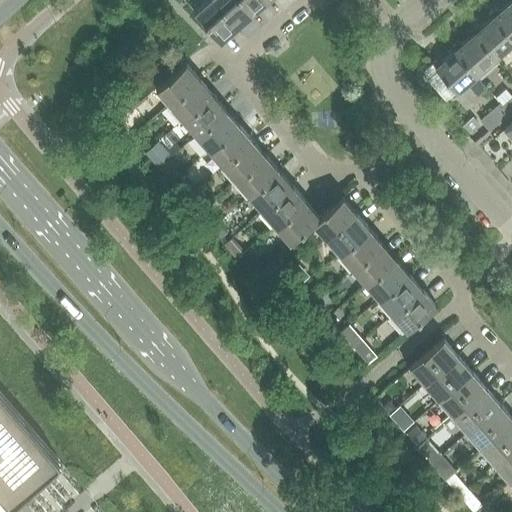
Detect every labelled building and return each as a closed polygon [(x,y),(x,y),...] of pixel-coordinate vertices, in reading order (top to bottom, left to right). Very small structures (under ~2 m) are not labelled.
[(236,26),(212,0),(204,0),(193,10),(206,25),(220,40),(236,26)] [(239,0),(212,0),(236,26),(251,13),(239,0)] [(239,0),(251,13),(265,0),(239,0)] [(487,15),(491,18),(511,42),(511,5),(509,2),(498,12),(495,8),(487,15)] [(469,31),(472,35),(494,60),(511,44),(511,42),(491,18),(479,28),(476,25),(469,31)] [(450,48),(453,51),(475,77),(476,75),(494,60),(472,35),(460,45),(457,41),(450,48)] [(475,77),(453,51),(441,61),(438,57),(431,63),(457,93),(467,84),(477,95),(486,87),(476,75),(475,77)] [(155,87),(169,103),(199,76),(185,61),(155,87)] [(169,103),(183,118),(213,92),(199,76),(169,103)] [(183,118),(196,133),(226,107),(213,92),(183,118)] [(511,95),(502,105),(508,112),(511,109),(511,95)] [(508,112),(502,105),(490,114),(489,112),(480,120),(488,130),(508,112)] [(196,133),(210,149),(240,122),(226,107),(196,133)] [(462,126),(469,134),(478,126),(472,118),(462,126)] [(210,149),(223,164),(253,138),(240,122),(210,149)] [(223,164),(236,179),(266,153),(253,138),(223,164)] [(158,139),(145,151),(156,164),(170,152),(158,139)] [(236,179),(250,195),(280,168),(266,153),(236,179)] [(169,158),(159,167),(164,173),(175,164),(169,158)] [(250,195),(263,210),(293,183),(280,168),(250,195)] [(181,176),(173,183),(178,189),(186,182),(181,176)] [(263,210),(277,225),(307,199),(293,183),(263,210)] [(194,188),(185,197),(197,211),(207,202),(194,188)] [(313,221),(326,236),(356,210),(343,194),(320,214),(313,221)] [(290,240),(313,221),(320,214),(307,199),(277,225),(290,240)] [(326,236),(339,251),(370,225),(356,210),(326,236)] [(218,221),(211,227),(220,237),(227,231),(218,221)] [(339,251),(353,267),(383,240),(370,225),(339,251)] [(233,235),(225,242),(237,256),(245,249),(233,235)] [(353,267),(366,282),(396,255),(383,240),(353,267)] [(366,282),(379,297),(409,271),(396,255),(366,282)] [(379,297),(393,312),(423,286),(409,271),(379,297)] [(423,286),(393,312),(407,328),(436,302),(423,286)] [(315,288),(309,293),(315,300),(321,294),(315,288)] [(348,324),(342,330),(348,338),(355,332),(348,324)] [(408,366),(423,383),(458,353),(443,336),(408,366)] [(371,346),(362,353),(369,361),(378,353),(371,346)] [(423,383),(437,399),(472,369),(458,353),(423,383)] [(437,399),(452,416),(486,385),(472,369),(437,399)] [(452,416),(466,432),(500,402),(486,385),(452,416)] [(0,511),(6,507),(10,504),(18,496),(59,461),(60,460),(0,391),(0,511)] [(389,398),(382,405),(388,412),(396,406),(389,398)] [(466,432),(480,448),(511,420),(511,415),(500,402),(466,432)] [(408,414),(398,423),(403,429),(413,419),(408,414)] [(511,420),(480,448),(494,465),(511,449),(511,420)] [(415,425),(406,433),(417,445),(426,437),(415,425)] [(511,449),(494,465),(509,481),(511,478),(511,449)] [(437,451),(430,456),(433,460),(440,454),(437,451)] [(440,454),(433,460),(437,463),(443,458),(440,454)]
